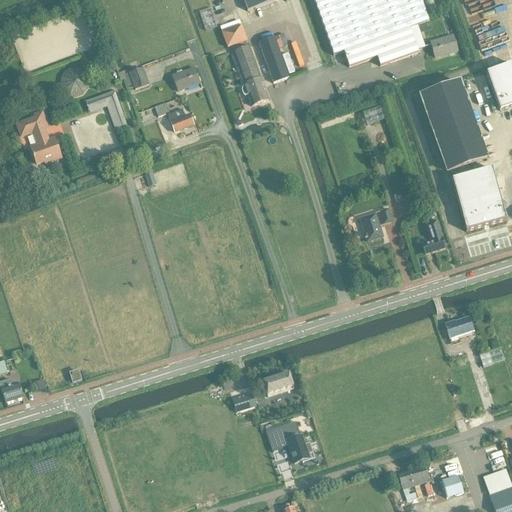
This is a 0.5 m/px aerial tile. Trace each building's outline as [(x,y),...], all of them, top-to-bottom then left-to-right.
[(242,0),(247,12),(280,0),(242,0)] [(313,0),(333,57),(343,53),(348,68),(376,58),(380,68),(387,65),(418,54),(417,51),(425,48),(417,27),(428,23),(419,0),(313,0)] [(210,8),(199,12),(205,30),(217,27),(210,8)] [(452,37),(430,43),(434,59),(457,53),(452,37)] [(274,38),(258,44),(273,85),(288,79),(274,38)] [(249,48),(232,54),(244,85),(260,79),(249,48)] [(511,64),(486,74),(499,112),(511,107),(511,64)] [(176,73),(177,76),(172,78),(178,93),(200,85),(194,69),(182,74),(181,72),(176,73)] [(128,71),(123,73),(129,91),(134,89),(135,91),(148,87),(142,70),(129,74),(128,71)] [(243,89),(242,91),(243,96),(246,97),(248,97),(252,108),(269,101),(260,79),(244,85),(245,88),(243,89)] [(486,159),(460,84),(420,98),(447,173),(486,159)] [(86,103),(89,113),(106,107),(108,108),(116,130),(126,127),(114,92),(86,103)] [(165,104),(154,108),(158,118),(166,116),(165,114),(168,113),(165,104)] [(189,116),(185,117),(182,111),(168,116),(175,134),(193,127),(189,116)] [(44,163),(45,165),(53,162),(53,160),(60,157),(54,141),(49,143),(44,130),(48,129),(42,113),(34,116),(36,120),(27,123),(27,122),(17,126),(21,138),(31,135),(36,148),(31,150),(37,166),(44,163)] [(492,169),(451,181),(452,185),(460,212),(466,233),(478,229),(506,221),(492,169)] [(403,194),(394,196),(396,202),(405,200),(403,194)] [(439,213),(436,205),(430,207),(433,215),(439,213)] [(388,211),(380,213),(380,214),(360,220),(367,243),(383,238),(379,227),(391,223),(388,211)] [(425,256),(437,252),(445,250),(436,222),(425,225),(431,243),(421,246),(425,256)] [(468,319),(445,327),(449,341),(472,334),(468,319)] [(500,349),(479,356),(483,369),(504,362),(500,349)] [(70,375),(72,384),(80,381),(78,372),(70,375)] [(423,373),(406,379),(414,404),(431,398),(423,373)] [(288,375),(262,383),(267,396),(293,388),(288,375)] [(17,384),(9,381),(0,383),(0,387),(6,405),(22,400),(17,384)] [(42,381),(32,384),(35,393),(45,390),(42,381)] [(384,390),(367,396),(375,421),(392,415),(384,390)] [(251,395),(232,401),(236,414),(256,408),(251,395)] [(285,427),(265,434),(272,454),(282,450),(282,449),(288,447),(294,466),(302,463),(302,464),(311,461),(310,455),(313,454),(309,444),(304,446),(301,437),(300,437),(290,441),(285,427)] [(413,488),(429,483),(424,469),(409,474),(413,488)] [(493,475),(483,479),(489,497),(493,511),(511,511),(511,488),(506,471),(498,473),(493,475)] [(398,477),(403,492),(413,488),(409,474),(398,477)] [(458,478),(441,483),(446,500),(463,494),(458,478)]
